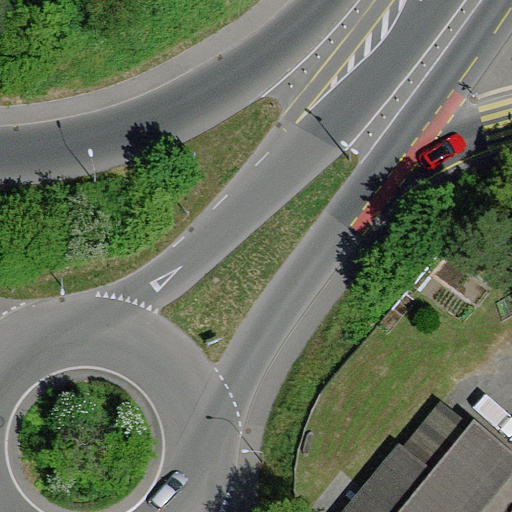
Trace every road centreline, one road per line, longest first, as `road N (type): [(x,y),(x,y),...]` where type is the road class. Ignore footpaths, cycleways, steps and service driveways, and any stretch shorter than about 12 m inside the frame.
road 1 (primary): [(424,0),(291,161),(158,289),(103,330)]
road 2 (primary): [(329,0),(277,52),(221,91),(77,146),(0,154)]
road 3 (primary): [(202,437),(400,151)]
road 4 (primary): [(400,151),(511,0)]
road 5 (primary): [(202,437),(193,399),(171,366),(140,342),(103,330)]
